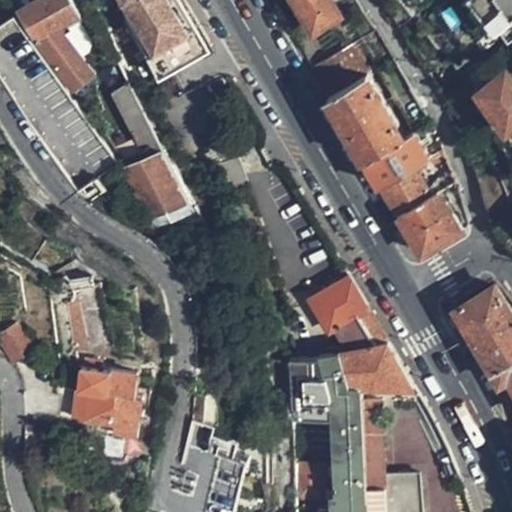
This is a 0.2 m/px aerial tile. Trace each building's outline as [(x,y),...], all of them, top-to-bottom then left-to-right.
[(37,0),(17,13),(71,93),(95,74),(59,29),(80,14),(71,0),(37,0)] [(157,81),(211,49),(181,0),(127,0),(121,3),(157,81)] [(331,0),(294,0),(314,33),(341,16),(340,15),(331,0)] [(511,15),(511,0),(477,0),(497,26),(511,15)] [(0,33),(0,83),(84,213),(105,199),(96,186),(116,173),(31,47),(15,23),(0,33)] [(511,23),(500,32),(507,42),(511,37),(511,23)] [(352,46),(313,71),(331,101),(368,77),(365,71),(366,70),(352,46)] [(138,202),(152,229),(190,209),(176,180),(166,159),(151,129),(135,94),(130,82),(117,54),(104,62),(114,91),(94,106),(85,113),(111,151),(122,143),(134,165),(122,171),(122,176),(114,188),(133,207),(138,202)] [(511,123),(511,79),(506,72),(481,91),(506,127),(511,123)] [(368,77),(331,101),(366,160),(404,136),(368,77)] [(85,113),(94,106),(86,95),(77,102),(85,113)] [(251,133),(240,107),(223,114),(233,140),(251,133)] [(366,160),(381,185),(414,165),(430,155),(414,129),(404,136),(366,160)] [(223,200),(251,183),(235,154),(206,171),(223,200)] [(381,185),(398,214),(432,194),(414,165),(381,185)] [(511,203),(502,172),(479,184),(490,218),(511,205),(511,203)] [(432,194),(398,214),(422,254),(462,229),(438,190),(432,194)] [(511,213),(494,224),(507,244),(511,241),(511,213)] [(96,282),(94,275),(91,276),(87,265),(69,272),(72,281),(69,282),(74,293),(97,282),(96,282)] [(390,511),(385,406),(361,407),(360,387),(410,384),(347,277),(311,298),(330,328),(334,326),(347,348),(323,355),(307,362),(288,363),(291,422),(333,419),(337,489),(317,490),(315,462),(292,464),(294,500),(317,499),(318,511),(390,511)] [(511,312),(495,286),(456,310),(475,341),(492,371),(511,358),(511,312)] [(90,350),(80,298),(68,301),(79,353),(90,350)] [(34,346),(20,321),(0,332),(0,333),(13,357),(34,346)] [(193,368),(187,365),(187,368),(186,384),(185,387),(185,389),(185,392),(185,394),(184,397),(184,400),(184,403),(183,405),(183,408),(183,411),(182,413),(181,416),(181,419),(180,421),(180,423),(179,426),(178,428),(178,431),(162,488),(174,492),(168,511),(228,511),(219,509),(211,507),(241,407),(228,404),(231,387),(208,380),(210,373),(205,371),(209,344),(195,337),(193,368)] [(511,358),(492,371),(500,383),(509,377),(511,383),(511,358)] [(108,460),(121,462),(125,435),(133,436),(139,437),(142,395),(136,393),(136,371),(103,366),(104,362),(89,360),(88,366),(82,365),(75,415),(113,423),(108,460)] [(248,409),(241,407),(211,507),(219,509),(238,445),(248,409)] [(273,411),(273,430),(288,430),(286,411),(273,411)] [(42,448),(42,425),(35,424),(23,428),(22,447),(42,448)] [(125,435),(121,462),(129,463),(133,436),(125,435)]
